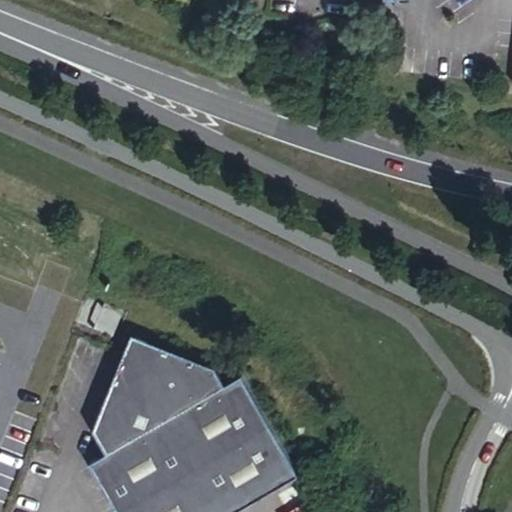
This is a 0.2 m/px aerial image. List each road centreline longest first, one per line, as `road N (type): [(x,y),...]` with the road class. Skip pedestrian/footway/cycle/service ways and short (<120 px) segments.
road 1 (secondary): [(511,284),(0,33)]
road 2 (secondary): [(0,94),(511,340)]
road 3 (unclassified): [(511,186),(192,96),(0,22)]
road 4 (unclassified): [(511,393),(473,460),(458,511)]
